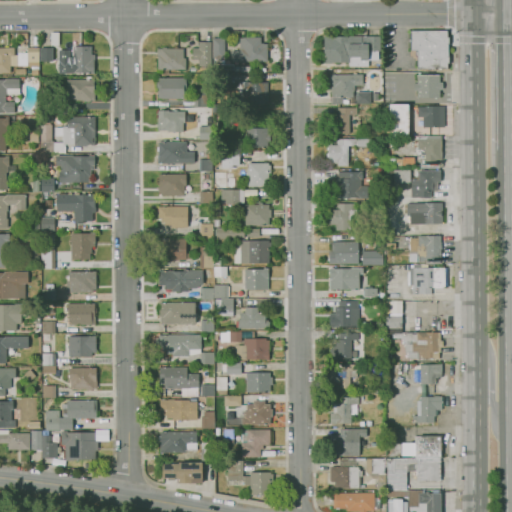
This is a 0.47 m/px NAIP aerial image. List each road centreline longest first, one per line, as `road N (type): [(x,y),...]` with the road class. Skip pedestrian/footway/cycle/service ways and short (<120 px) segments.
road 1 (residential): [(297,0),(300,511)]
road 2 (primary): [(473,15),(475,511)]
road 3 (residential): [(125,0),(128,495)]
road 4 (residential): [(473,15),(0,16)]
road 5 (primary): [(510,511),(511,148)]
road 6 (tertiary): [(219,511),(0,477)]
road 7 (primary): [(511,148),(507,16)]
